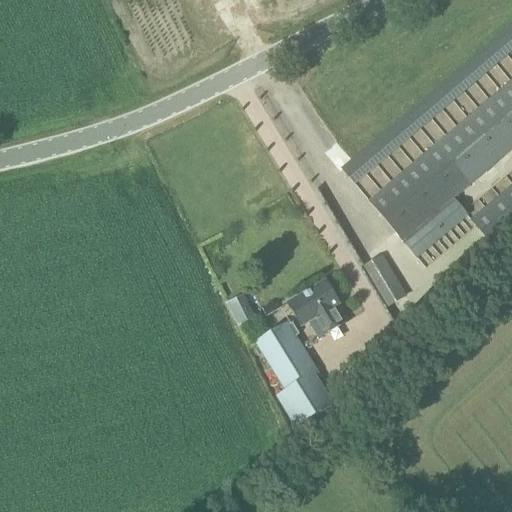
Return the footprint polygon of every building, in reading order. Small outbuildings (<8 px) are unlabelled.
[(448,206),(511,151),(511,34),(393,131),(411,153),(356,198),(385,233),(434,190),(448,206)] [(511,177),(466,216),(492,248),(511,230),(511,177)] [(406,296),(405,294),(383,258),(362,270),(367,279),(363,281),(374,302),(379,299),(385,309),(406,296)] [(326,283),(289,305),(302,327),(310,323),(320,339),(349,322),(326,283)] [(289,325),(257,344),(286,393),(277,398),(296,429),(332,408),(314,378),(319,375),(297,338),(300,336),(294,324),(290,327),(289,325)]
